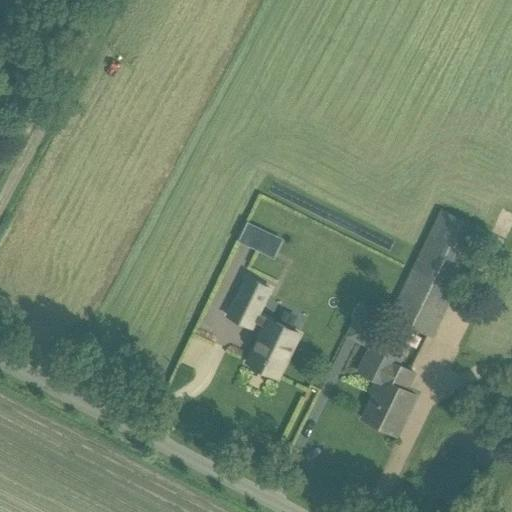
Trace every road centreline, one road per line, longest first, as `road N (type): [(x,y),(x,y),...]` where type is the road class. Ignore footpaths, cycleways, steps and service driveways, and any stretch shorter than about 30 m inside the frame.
road 1 (unclassified): [(304,511),(0,355)]
road 2 (track): [(106,0),(0,202)]
